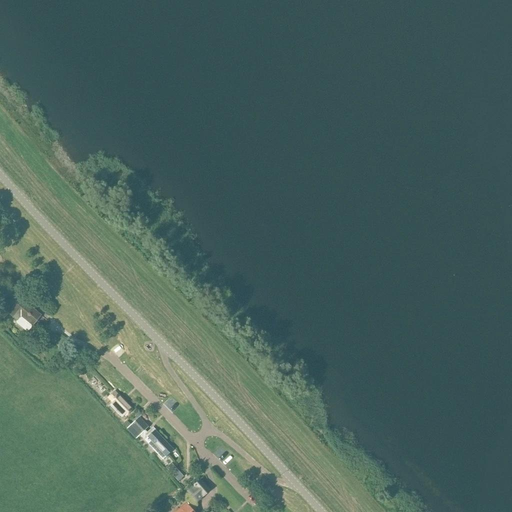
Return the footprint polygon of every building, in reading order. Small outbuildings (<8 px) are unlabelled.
[(8,314),(17,321),(28,330),(41,315),(20,299),(8,314)] [(114,392),(108,398),(113,403),(110,406),(123,419),(126,416),(126,415),(132,410),(118,395),(114,392)] [(172,450),(169,446),(152,429),(146,434),(143,432),(147,428),(139,418),(131,426),(127,421),(124,425),(128,429),(131,426),(156,453),(159,450),(165,456),(172,450)] [(172,464),(167,468),(171,473),(176,469),(172,464)] [(188,491),(186,493),(185,496),(185,498),(185,501),(186,504),(176,511),(194,511),(189,506),(195,501),(196,502),(209,491),(200,480),(188,491)]
